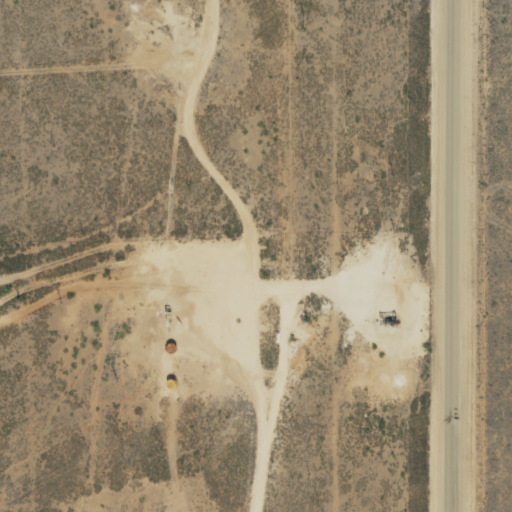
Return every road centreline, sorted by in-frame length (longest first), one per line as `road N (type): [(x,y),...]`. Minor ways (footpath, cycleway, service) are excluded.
road 1 (residential): [(450,511),(452,0)]
road 2 (track): [(182,76),(197,511)]
road 3 (track): [(0,76),(182,76),(215,0)]
